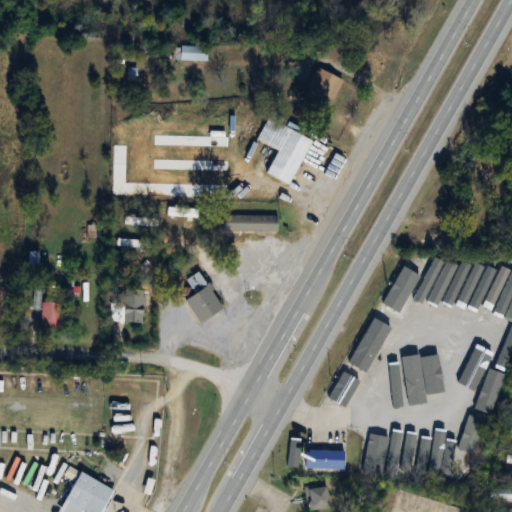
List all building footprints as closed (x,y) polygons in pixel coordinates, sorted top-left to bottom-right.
[(206,60),(206,46),(172,46),(172,60),(206,60)] [(211,62),(256,62),(256,49),(211,49),(211,62)] [(342,81),(317,67),(306,86),(331,100),(342,81)] [(289,186),(310,139),(265,118),(255,141),(276,150),(265,175),(289,186)] [(480,231),(488,204),(466,198),(458,225),(480,231)] [(196,208),(166,208),(166,217),(196,217),(196,208)] [(222,232),(276,232),(276,215),(222,215),(222,232)] [(459,310),(479,274),(462,265),(442,300),(459,310)] [(382,301),(397,312),(421,277),(406,267),(382,301)] [(497,277),(488,271),(465,305),(474,311),(497,277)] [(185,280),(194,294),(183,300),(198,324),(221,309),(198,272),(185,280)] [(142,289),(123,289),(123,323),(142,323),(142,289)] [(58,302),(39,302),(39,293),(32,293),(32,308),(40,308),(40,326),(58,326),(58,302)] [(393,324),(375,315),(358,346),(375,356),(393,324)] [(403,394),(425,394),(425,345),(403,345),(403,394)] [(429,394),(438,394),(438,364),(429,364),(429,394)] [(358,470),(367,472),(375,436),(366,434),(358,470)] [(392,466),(393,435),(382,435),(381,466),(392,466)] [(408,438),(400,437),(398,472),(406,473),(408,438)] [(342,450),(304,450),(304,468),(342,468),(342,450)] [(57,511),(77,511),(79,509),(85,511),(100,511),(112,488),(77,472),(57,511)] [(328,506),(324,483),(303,487),(307,510),(328,506)]
